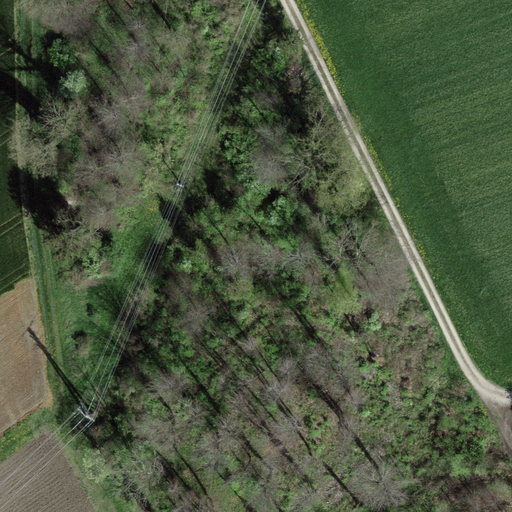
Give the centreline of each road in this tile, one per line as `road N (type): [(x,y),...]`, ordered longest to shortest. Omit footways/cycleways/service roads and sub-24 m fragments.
road 1 (track): [(511,407),(489,415),(280,0)]
road 2 (track): [(113,403),(231,163),(314,74)]
